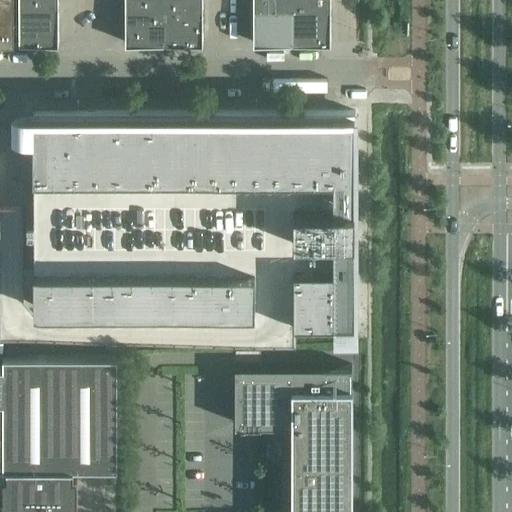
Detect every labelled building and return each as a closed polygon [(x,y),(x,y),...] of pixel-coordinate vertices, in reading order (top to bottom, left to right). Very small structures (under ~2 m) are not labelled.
[(0,0),(0,38),(12,39),(11,43),(14,42),(13,0),(0,0)] [(58,6),(19,6),(19,42),(59,42),(58,6)] [(164,6),(125,6),(125,42),(164,42),(164,6)] [(203,6),(164,6),(164,42),(203,42),(203,6)] [(292,6),(253,6),(253,42),(292,42),(292,6)] [(330,6),(292,6),(292,42),(330,42),(330,6)] [(355,110),(33,111),(33,172),(333,172),(333,192),(355,192),(355,110)] [(355,200),(294,201),(294,232),(355,232),(355,200)] [(334,261),(293,261),(294,316),(296,316),(352,316),(356,316),(355,241),(333,241),(334,261)] [(255,265),(33,266),(34,307),(254,306),(256,306),(255,265)] [(254,316),(135,317),(135,339),(254,338),(254,316)] [(117,354),(3,354),(3,365),(3,400),(3,465),(7,465),(6,511),(73,511),(73,475),(73,466),(117,466),(117,354)] [(352,364),(235,364),(235,423),(292,423),(291,511),(352,511),(353,384),(352,384),(352,364)]
